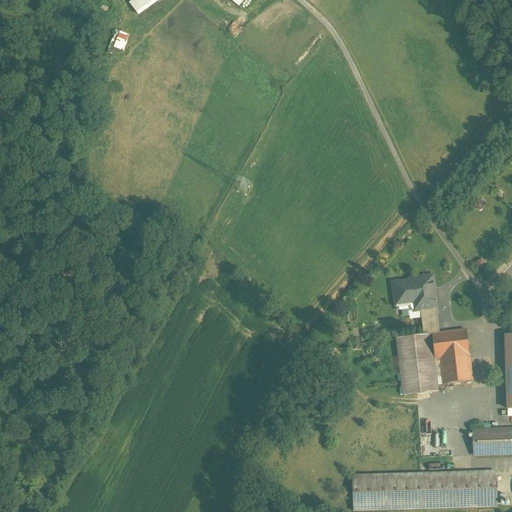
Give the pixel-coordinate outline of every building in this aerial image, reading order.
[(421,310),(436,308),(433,277),(411,279),(411,281),(394,284),(396,305),(414,302),(415,311),(421,310)] [(511,299),(500,300),(501,313),(511,312),(511,299)] [(436,308),(421,310),(423,336),(397,339),(404,396),(438,392),(437,386),(473,382),(467,330),(440,334),(436,308)] [(511,428),(474,429),(475,455),(511,454),(511,428)] [(497,474),(353,478),(353,511),(452,511),(498,511),(497,474)]
